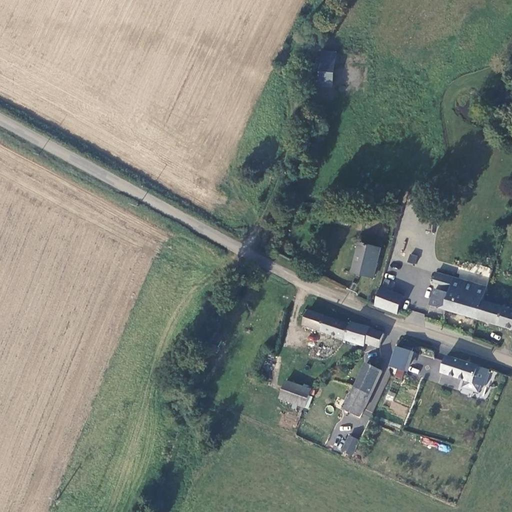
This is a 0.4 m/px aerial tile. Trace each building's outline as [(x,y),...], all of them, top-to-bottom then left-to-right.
[(317,54),(314,86),(327,87),(329,55),(317,54)] [(350,217),(340,215),(338,223),(349,225),(350,217)] [(381,249),(360,244),(353,273),(374,278),(381,249)] [(432,305),(468,316),(478,284),(436,273),(434,281),(453,288),(450,295),(436,291),(432,305)] [(377,306),(399,314),(404,296),(387,290),(390,278),(385,277),(377,306)] [(487,287),(478,284),(468,316),(478,319),(483,301),(487,287)] [(511,309),(483,301),(478,319),(511,328),(511,309)] [(409,310),(406,322),(422,325),(425,314),(409,310)] [(372,328),(353,322),(352,324),(309,311),(305,326),(367,347),(368,344),(380,348),(385,334),(371,330),(372,328)] [(412,351),(398,348),(392,366),(406,370),(412,351)] [(442,372),(484,387),(490,370),(448,356),(442,372)] [(333,404),(309,397),(305,407),(295,404),(288,422),(297,426),(349,448),(360,417),(345,409),(366,364),(353,359),(333,404)] [(345,409),(360,417),(381,369),(367,362),(366,364),(345,409)] [(312,390),(287,381),(280,399),(295,404),(305,407),(309,397),(312,390)]
